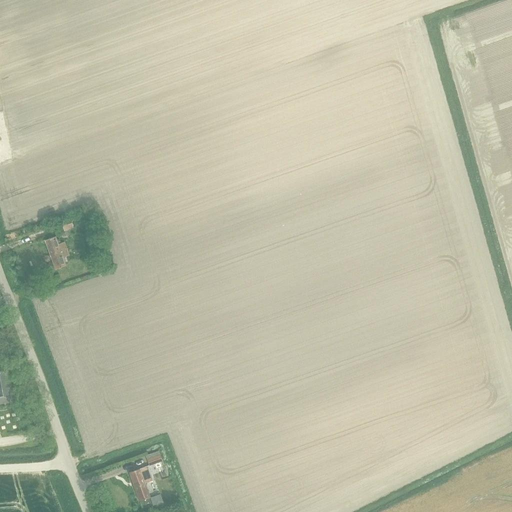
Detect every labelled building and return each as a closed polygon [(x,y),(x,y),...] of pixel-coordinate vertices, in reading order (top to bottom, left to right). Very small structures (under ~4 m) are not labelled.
[(87,209),(71,215),(75,227),(92,221),(87,209)] [(69,217),(60,220),(63,230),(72,226),(69,217)] [(94,237),(90,228),(82,231),(85,240),(94,237)] [(65,257),(68,255),(63,242),(60,243),(59,238),(56,239),(55,236),(44,240),(55,269),(65,265),(64,262),(67,261),(65,257)] [(0,403),(10,401),(6,370),(0,371),(0,403)] [(158,450),(145,455),(146,459),(159,455),(158,450)] [(148,465),(162,460),(159,455),(146,459),(148,465)] [(146,466),(139,468),(128,472),(139,501),(150,497),(144,483),(151,480),(146,466)] [(149,498),(152,505),(162,501),(159,494),(149,498)]
